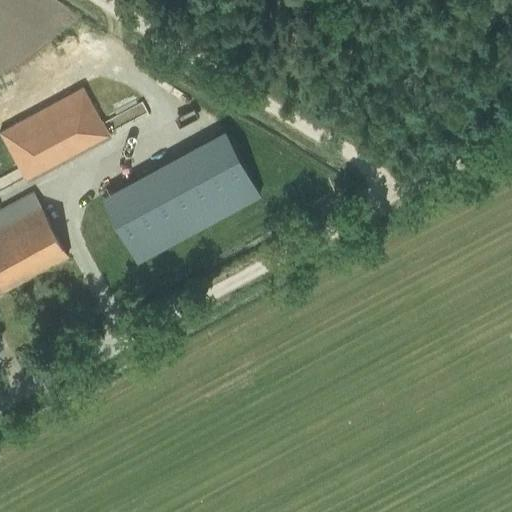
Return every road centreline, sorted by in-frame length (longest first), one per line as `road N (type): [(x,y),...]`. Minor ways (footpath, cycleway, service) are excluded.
road 1 (track): [(0,410),(374,205)]
road 2 (track): [(374,205),(81,0)]
road 3 (track): [(511,132),(374,205)]
